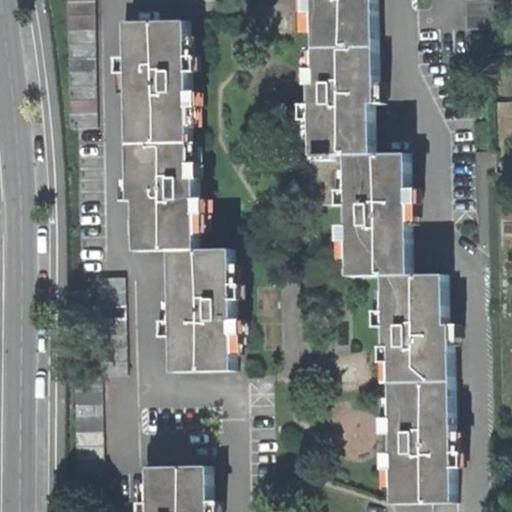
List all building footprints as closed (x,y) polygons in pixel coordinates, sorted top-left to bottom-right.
[(74,0),(76,125),(102,125),(101,0),(74,0)] [(401,507),(462,506),(461,420),(459,328),(454,328),(454,301),(453,278),(419,278),(418,216),(417,155),(382,156),(381,132),(381,107),(385,107),(384,17),(383,0),(322,0),(324,86),(319,86),(320,158),(315,158),(315,208),(357,207),(358,279),(393,279),(394,351),(399,351),(401,507)] [(470,0),(471,30),(499,29),(498,0),(470,0)] [(140,176),(144,176),(202,175),(200,20),(137,21),(138,80),(140,176)] [(207,175),(202,175),(144,176),(144,207),(145,247),(180,247),(208,246),(207,175)] [(242,246),(208,246),(180,247),(181,315),(181,370),(244,368),(242,246)] [(80,472),(108,471),(107,374),(132,374),(131,275),(103,276),(104,374),(79,374),(80,472)] [(158,511),(216,511),(217,465),(158,466),(158,511)]
